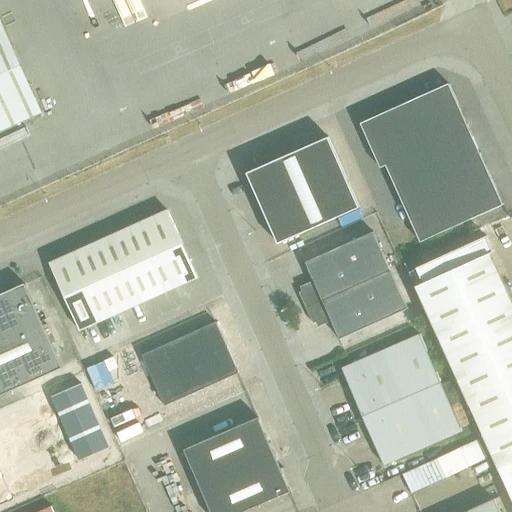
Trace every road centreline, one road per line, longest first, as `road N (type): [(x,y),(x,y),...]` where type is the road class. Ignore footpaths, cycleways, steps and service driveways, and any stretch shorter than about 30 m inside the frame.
road 1 (unclassified): [(187,152),(440,36),(464,35),(486,46),(511,96)]
road 2 (residential): [(187,152),(340,501)]
road 3 (unclassified): [(0,236),(187,152)]
